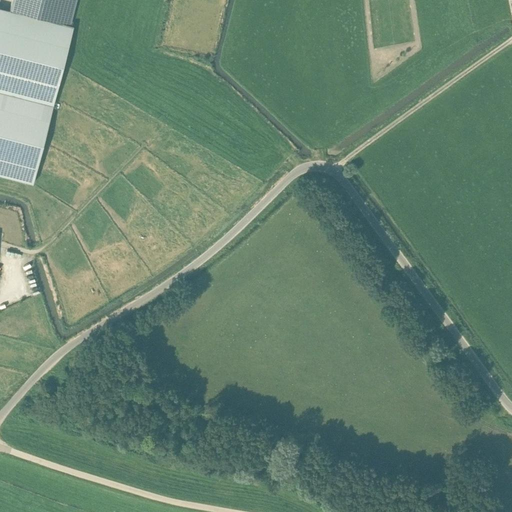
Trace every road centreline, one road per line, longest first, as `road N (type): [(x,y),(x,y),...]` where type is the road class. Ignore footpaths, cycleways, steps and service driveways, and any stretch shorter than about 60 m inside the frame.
road 1 (unclassified): [(0,416),(55,357),(209,256),(300,168),(332,172)]
road 2 (unclassified): [(511,409),(332,172)]
road 3 (unclassified): [(227,511),(0,446)]
road 4 (track): [(332,172),(511,39)]
